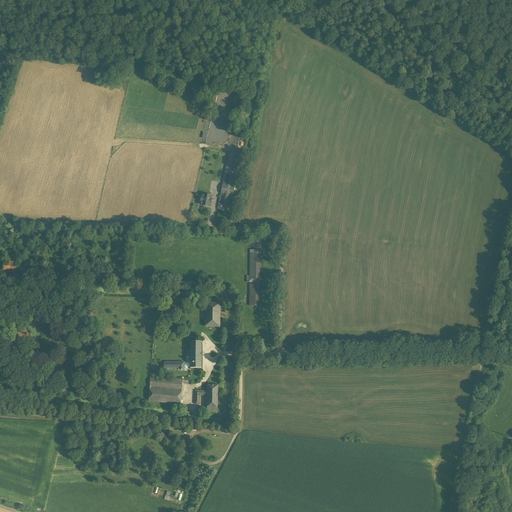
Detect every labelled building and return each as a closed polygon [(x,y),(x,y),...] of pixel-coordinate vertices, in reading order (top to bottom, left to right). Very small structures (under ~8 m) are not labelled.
[(229,153),(218,208),(230,211),(241,156),(229,153)] [(212,196),(203,194),(202,198),(202,197),(201,201),(202,201),(201,205),(210,207),(212,196)] [(24,229),(21,253),(30,254),(31,248),(32,248),(32,244),(31,244),(33,230),(24,229)] [(262,250),(250,250),(250,276),(250,282),(249,306),(261,306),(262,250)] [(8,261),(4,261),(3,271),(19,273),(20,263),(8,261)] [(220,303),(206,302),(205,316),(220,316),(220,303)] [(220,316),(205,316),(205,327),(220,327),(220,316)] [(201,342),(191,342),(191,350),(187,349),(186,355),(191,355),(191,362),(190,368),(202,368),(201,358),(203,358),(203,353),(201,353),(201,342)] [(183,380),(151,377),(150,387),(182,391),(183,380)] [(218,385),(208,385),(208,391),(208,396),(207,412),(218,412),(218,385)] [(182,391),(150,387),(149,401),(181,405),(182,391)] [(208,391),(196,391),(195,404),(200,404),(200,395),(208,396),(208,391)]
